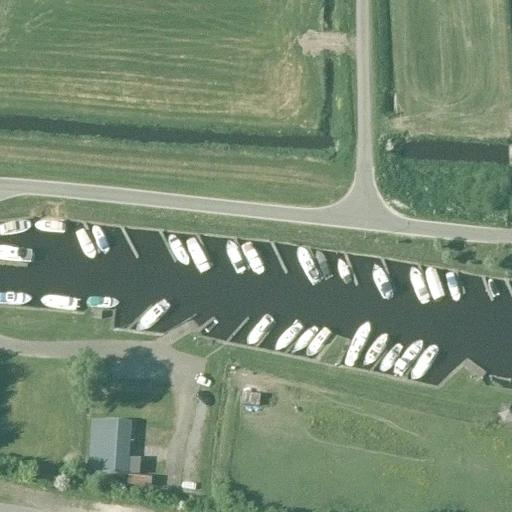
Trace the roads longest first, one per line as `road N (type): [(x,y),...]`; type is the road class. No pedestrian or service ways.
road 1 (unclassified): [(360,224),(0,187)]
road 2 (unclassified): [(360,224),(362,0)]
road 3 (unclassified): [(511,239),(360,224)]
